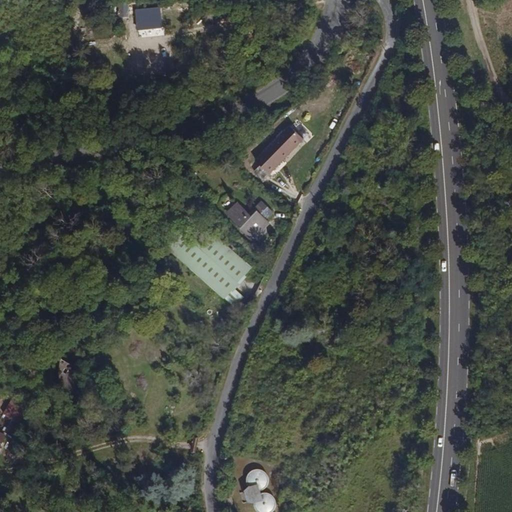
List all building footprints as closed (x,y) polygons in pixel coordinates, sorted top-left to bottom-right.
[(160,36),(161,24),(145,23),(145,36),(160,36)] [(271,184),(309,141),(295,128),(263,164),(268,169),(262,176),(271,184)] [(378,188),(385,174),(378,170),(370,184),(378,188)] [(255,237),(266,226),(274,218),(263,206),(255,213),(258,216),(252,221),(249,219),(238,208),(228,218),(250,241),(249,242),(252,245),(258,240),(255,237)] [(252,267),(190,213),(162,246),(234,308),(243,298),(233,289),(252,267)] [(252,221),(258,216),(255,213),(249,219),(252,221)] [(258,240),(268,229),(266,226),(255,237),(258,240)] [(374,279),(378,273),(369,267),(365,273),(374,279)] [(10,421),(21,401),(13,397),(3,417),(10,421)] [(266,492),(265,487),(264,482),(260,479),(255,478),(251,479),(247,481),(245,484),(244,488),(243,490),(244,494),(246,497),(245,499),(247,509),(251,510),(254,502),(256,500),(261,499),(264,495),(266,492)] [(273,511),(274,508),(272,504),(271,502),(268,500),(264,499),(261,499),(256,500),(254,502),(251,510),(251,511),(273,511)]
